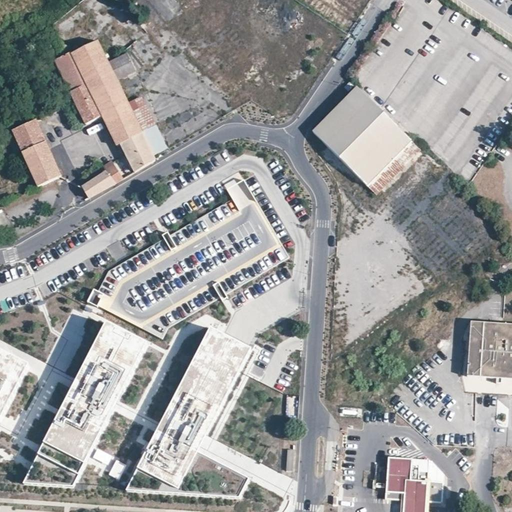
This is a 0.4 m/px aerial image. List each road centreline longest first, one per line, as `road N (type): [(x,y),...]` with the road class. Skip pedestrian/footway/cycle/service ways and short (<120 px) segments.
road 1 (unclassified): [(304,511),(323,199),(290,143)]
road 2 (unclassified): [(290,143),(229,132),(30,247),(0,256)]
